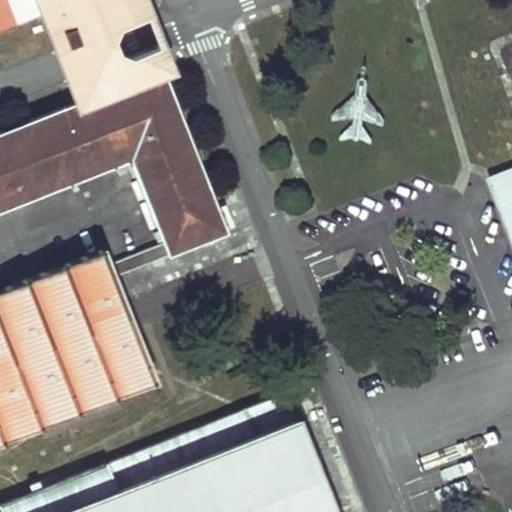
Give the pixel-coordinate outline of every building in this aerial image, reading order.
[(0,0),(0,29),(19,23),(42,13),(66,4),(69,13),(46,22),(57,51),(103,33),(90,0),(0,0)] [(57,51),(58,53),(63,66),(116,46),(113,39),(119,27),(148,15),(142,0),(90,0),(103,33),(57,51)] [(66,4),(42,13),(46,22),(69,13),(66,4)] [(116,46),(63,66),(77,103),(161,70),(169,67),(161,46),(131,58),(118,52),(116,46)] [(77,103),(0,133),(0,208),(130,157),(164,244),(167,254),(225,232),(224,230),(215,208),(161,70),(77,103)] [(352,106),(337,106),(337,139),(373,138),(373,79),(352,79),(352,106)] [(511,168),(490,177),(511,232),(511,168)] [(223,204),(215,208),(224,230),(232,226),(223,204)] [(164,244),(104,266),(107,277),(167,254),(164,244)] [(97,252),(0,289),(0,441),(149,382),(107,277),(104,266),(97,252)] [(0,509),(1,511),(333,511),(288,391),(0,504),(0,509)]
